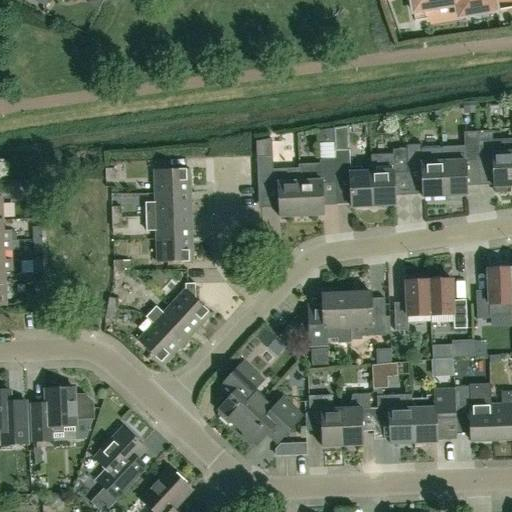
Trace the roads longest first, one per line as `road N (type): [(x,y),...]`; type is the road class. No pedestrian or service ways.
road 1 (residential): [(269,305),(306,259),(333,249),(511,227)]
road 2 (residential): [(477,481),(258,486)]
road 3 (residential): [(169,419),(92,350),(0,352)]
road 4 (residential): [(269,305),(233,271),(225,246),(228,164)]
road 5 (residential): [(169,419),(269,305)]
